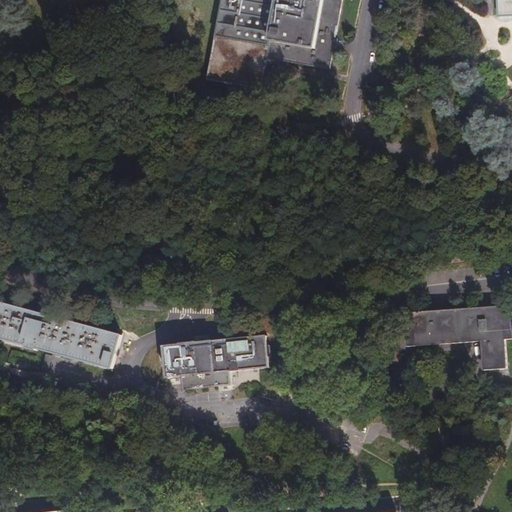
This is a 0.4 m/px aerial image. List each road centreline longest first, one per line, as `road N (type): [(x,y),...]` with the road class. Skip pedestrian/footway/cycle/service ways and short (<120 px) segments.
road 1 (unclassified): [(193,305),(511,282)]
road 2 (unclassified): [(511,184),(356,139),(372,0)]
road 3 (unclassified): [(193,305),(132,362),(133,383),(164,395),(172,412),(164,457),(132,488),(134,511)]
road 4 (unclassified): [(0,264),(193,305)]
